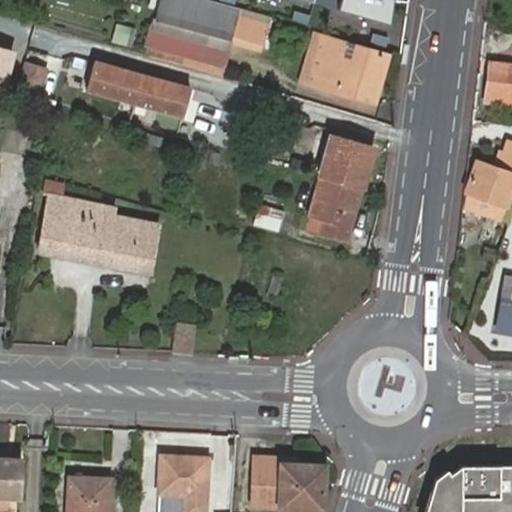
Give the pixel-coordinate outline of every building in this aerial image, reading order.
[(239,8),(208,0),(160,0),(155,19),(230,39),(231,36),(239,8)] [(338,11),(341,0),(315,0),(314,4),(338,11)] [(391,27),(394,0),(341,0),(338,11),(391,27)] [(271,17),(239,8),(231,36),(264,46),(271,17)] [(221,75),(230,39),(155,19),(146,54),(221,75)] [(330,40),(317,87),(375,104),(388,57),(330,40)] [(0,86),(4,88),(12,57),(0,53),(0,86)] [(97,62),(90,90),(138,103),(186,116),(194,88),(145,75),(97,62)] [(511,73),(490,72),(487,102),(511,104),(511,73)] [(336,137),(324,177),(365,188),(376,148),(336,137)] [(508,205),(511,194),(511,142),(510,142),(499,169),(481,163),(469,191),(508,205)] [(365,188),(324,177),(309,230),(350,242),(365,188)] [(108,216),(110,206),(62,196),(64,184),(47,179),(43,196),(50,197),(40,253),(151,274),(160,225),(116,217),(108,216)] [(284,211),(260,204),(255,224),(279,231),(284,211)] [(117,208),(110,206),(108,216),(116,217),(117,208)] [(180,327),(177,352),(193,353),(196,329),(180,327)] [(0,461),(23,461),(24,451),(0,450),(0,461)] [(159,454),(157,491),(183,493),(182,511),(195,511),(202,511),(206,457),(159,454)] [(279,504),(316,507),(320,507),(323,464),(294,462),(295,457),(254,454),(251,502),(279,504)] [(23,500),(23,461),(0,461),(0,511),(9,511),(10,500),(23,500)] [(436,479),(423,511),(511,511),(511,462),(464,463),(451,473),(449,469),(436,479)] [(68,474),(65,511),(106,511),(109,475),(68,474)]
